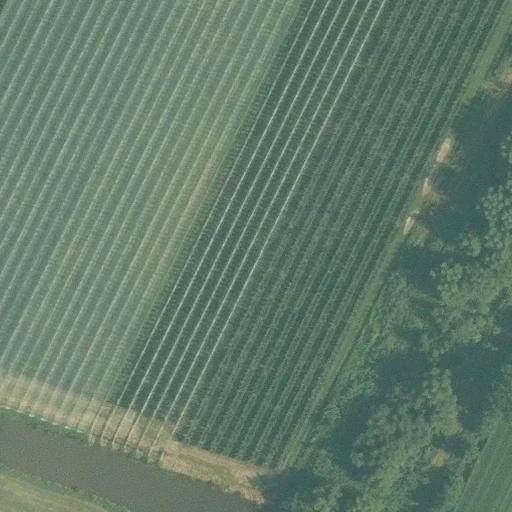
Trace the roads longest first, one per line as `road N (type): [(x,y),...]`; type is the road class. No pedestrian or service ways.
road 1 (track): [(392,0),(168,447)]
road 2 (track): [(0,380),(264,487),(297,448)]
